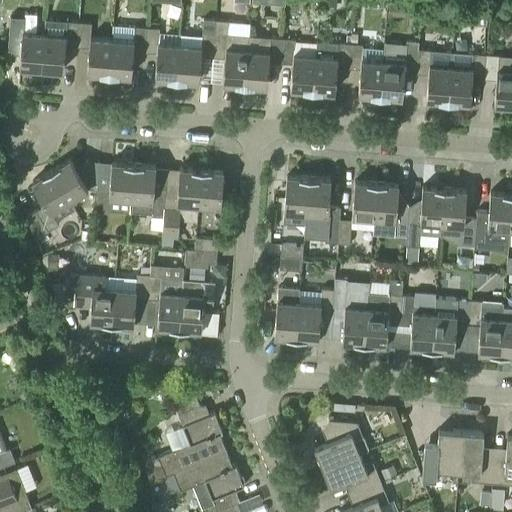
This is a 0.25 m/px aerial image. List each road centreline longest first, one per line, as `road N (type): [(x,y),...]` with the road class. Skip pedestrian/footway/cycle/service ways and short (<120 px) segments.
road 1 (residential): [(511,393),(235,370)]
road 2 (residential): [(511,148),(249,130)]
road 3 (residential): [(235,370),(249,130)]
road 4 (residential): [(249,130),(63,118),(30,133)]
road 5 (residential): [(287,511),(235,370)]
road 6 (residential): [(235,370),(93,352)]
